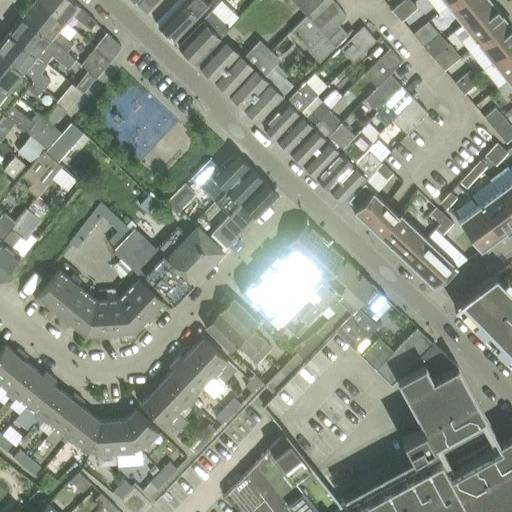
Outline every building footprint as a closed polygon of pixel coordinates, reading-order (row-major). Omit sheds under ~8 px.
[(64,16),(42,0),(34,0),(24,13),(49,33),(67,48),(73,40),(60,28),(67,20),(64,16)] [(74,0),(42,0),(64,16),(67,20),(74,12),(92,27),(97,21),(74,0)] [(174,39),(188,24),(208,2),(205,0),(175,0),(157,20),(160,23),(159,25),(174,39)] [(320,0),(293,0),(306,14),(320,0)] [(346,13),(335,0),(320,0),(306,14),(334,44),(347,31),(339,23),(345,17),(346,13)] [(411,0),(401,0),(400,2),(410,13),(417,6),(411,0)] [(452,0),(448,3),(463,22),(491,0),(452,0)] [(508,18),(493,0),(491,0),(463,22),(478,41),(508,18)] [(410,13),(400,2),(392,8),(402,19),(410,13)] [(197,61),(221,35),(230,26),(211,8),(178,43),(197,61)] [(49,33),(24,13),(10,30),(36,51),(49,61),(54,55),(62,62),(68,67),(75,59),(69,54),(65,50),(67,48),(49,33)] [(334,44),(306,14),(290,29),(319,59),(334,44)] [(511,44),(511,23),(508,18),(478,41),(493,60),(511,44)] [(431,38),(439,32),(438,31),(428,19),(414,32),(424,44),(424,45),(431,38)] [(353,60),(376,38),(364,24),(340,46),(353,60)] [(36,51),(10,30),(0,42),(0,49),(29,73),(28,74),(44,87),(52,78),(42,69),(49,61),(36,51)] [(122,45),(110,34),(107,31),(95,46),(111,59),(122,45)] [(448,43),(439,32),(431,38),(441,49),(448,43)] [(215,77),(239,52),(224,38),(200,63),(215,77)] [(441,49),(431,38),(424,45),(433,56),(441,49)] [(230,91),(270,49),(260,40),(244,57),(239,52),(215,77),(230,91)] [(450,42),(448,43),(441,49),(433,56),(445,69),(461,55),(450,42)] [(511,75),(511,44),(493,60),(508,79),(511,75)] [(111,59),(95,46),(95,47),(82,63),(97,77),(111,59)] [(402,59),(390,46),(363,73),(376,84),(377,85),(390,72),(402,59)] [(29,73),(0,49),(0,78),(20,95),(28,86),(38,95),(44,87),(28,74),(29,73)] [(244,105),(268,80),(263,75),(279,58),(270,49),(230,91),(244,105)] [(470,68),(462,74),(472,86),(480,79),(470,68)] [(375,114),(402,84),(390,72),(377,85),(376,84),(364,97),(377,109),(374,113),(375,114)] [(472,86),(462,74),(455,81),(464,92),(472,86)] [(20,95),(0,78),(0,106),(8,113),(33,134),(46,144),(59,128),(53,124),(54,123),(47,117),(46,117),(39,111),(32,119),(13,103),(20,95)] [(259,119),(283,94),(268,80),(244,105),(259,119)] [(312,98),(316,95),(318,93),(305,80),(277,108),(263,123),(277,136),(301,111),(301,110),(312,98)] [(68,108),(79,94),(83,90),(76,84),(73,81),(69,86),(57,99),(68,108)] [(392,118),(414,96),(410,92),(402,84),(375,114),(382,120),(387,125),(392,119),(392,118)] [(334,85),(322,95),(331,105),(343,94),(334,85)] [(291,149),(329,108),(316,95),(312,98),(301,110),(301,111),(277,136),(289,148),(291,149)] [(428,110),(414,96),(392,118),(392,119),(407,133),(428,110)] [(67,109),(68,108),(57,99),(57,100),(59,102),(47,117),(54,123),(61,114),(63,115),(67,109)] [(484,115),(490,122),(501,112),(496,105),(484,115)] [(0,122),(8,113),(0,106),(0,122)] [(304,162),(342,121),(329,108),(291,149),(304,162)] [(496,128),(507,119),(501,112),(490,122),(496,128)] [(46,144),(43,147),(63,165),(65,163),(60,158),(83,132),(71,121),(68,117),(59,128),(46,144)] [(511,125),(511,124),(507,119),(496,128),(501,135),(511,125)] [(317,175),(355,135),(354,134),(355,133),(342,121),(304,162),(317,175)] [(511,136),(511,125),(501,135),(506,141),(511,136)] [(331,187),(368,147),(374,141),(360,127),(355,133),(354,134),(355,135),(317,175),(331,187)] [(43,147),(46,144),(33,134),(21,149),(34,159),(43,147)] [(497,140),(491,147),(502,157),(508,151),(497,140)] [(39,194),(63,165),(43,147),(34,159),(36,161),(25,174),(35,182),(31,187),(39,194)] [(347,197),(382,160),(368,147),(331,187),(342,198),(344,200),(347,197)] [(502,157),(491,147),(485,153),(496,163),(502,157)] [(216,198),(248,164),(234,150),(219,166),(210,157),(192,175),(215,196),(216,198)] [(3,168),(13,176),(25,162),(15,154),(8,163),(3,168)] [(480,158),(470,169),(477,175),(487,164),(480,158)] [(393,171),(382,161),(376,167),(387,177),(393,171)] [(241,200),(263,178),(248,164),(216,198),(231,212),(241,200)] [(477,175),(470,169),(460,179),(467,185),(477,175)] [(2,173),(0,175),(0,192),(11,180),(2,173)] [(278,192),(277,191),(263,178),(241,200),(231,212),(212,231),(227,245),(278,192)] [(511,208),(511,178),(498,189),(511,208)] [(354,209),(369,223),(374,228),(379,233),(406,258),(427,236),(400,210),(399,212),(393,207),(388,202),(364,180),(348,197),(356,206),(354,209)] [(501,234),(511,225),(511,208),(498,189),(478,203),(501,234)] [(450,190),(440,200),(447,207),(457,196),(450,190)] [(0,243),(37,197),(35,196),(14,220),(4,211),(0,216),(0,243)] [(24,235),(48,207),(37,197),(0,243),(0,278),(21,253),(11,244),(21,232),(24,235)] [(113,210),(103,201),(96,209),(101,214),(105,218),(113,210)] [(481,248),(501,234),(478,203),(459,218),(481,248)] [(195,220),(204,211),(197,205),(188,214),(195,220)] [(441,221),(447,215),(436,205),(430,211),(441,221)] [(93,224),(101,214),(96,209),(88,219),(93,224)] [(122,219),(113,210),(105,218),(115,227),(122,219)] [(210,216),(204,211),(195,220),(201,226),(210,216)] [(442,234),(454,221),(447,215),(441,221),(435,228),(442,234)] [(85,234),(93,224),(88,219),(79,230),(85,234)] [(132,229),(122,219),(115,227),(117,229),(125,236),(132,229)] [(314,288),(345,255),(307,219),(298,229),(273,254),(240,289),(254,303),(269,316),(279,325),(311,291),(314,288)] [(177,223),(156,245),(192,281),(223,249),(200,227),(195,222),(186,231),(177,223)] [(170,304),(192,281),(142,232),(134,226),(132,229),(125,236),(116,246),(113,248),(136,269),(143,275),(141,277),(164,298),(170,304)] [(125,236),(117,229),(108,238),(116,246),(125,236)] [(77,244),(85,234),(79,230),(71,240),(77,244)] [(406,258),(433,283),(458,265),(427,236),(406,258)] [(361,270),(345,255),(314,288),(321,295),(301,316),(309,324),(330,302),(361,270)] [(53,306),(74,280),(78,275),(73,271),(69,276),(59,268),(48,282),(35,298),(41,302),(44,298),(53,306)] [(136,277),(126,288),(155,315),(159,310),(156,306),(164,298),(141,277),(143,275),(136,269),(132,273),(136,277)] [(336,325),(358,303),(376,284),(361,270),(330,302),(337,309),(330,316),(318,329),(326,336),(336,325)] [(511,289),(496,273),(454,303),(511,362),(511,289)] [(64,321),(88,291),(78,283),(81,278),(78,275),(74,280),(53,306),(62,313),(58,317),(64,321)] [(370,315),(388,296),(376,284),(358,303),(370,315)] [(155,315),(126,288),(119,296),(132,325),(137,323),(139,324),(147,316),(150,319),(155,315)] [(87,328),(97,297),(95,297),(88,291),(64,321),(69,325),(72,321),(81,328),(82,326),(87,328)] [(258,319),(249,309),(234,295),(221,309),(266,353),(273,345),(252,325),(258,319)] [(110,336),(108,296),(97,297),(87,328),(92,329),(92,332),(103,331),(104,336),(110,336)] [(132,325),(119,296),(108,296),(110,336),(117,335),(117,330),(128,330),(128,327),(132,325)] [(364,337),(378,322),(370,315),(358,303),(336,325),(356,345),(364,337)] [(266,353),(221,309),(205,326),(220,339),(230,349),(238,341),(259,361),(266,353)] [(424,350),(433,341),(417,326),(409,334),(424,350)] [(306,358),(326,336),(318,329),(298,350),(305,358),(306,358)] [(228,358),(214,345),(200,331),(195,337),(199,340),(191,348),(219,375),(223,371),(219,367),(228,358)] [(416,358),(424,350),(409,334),(401,343),(416,358)] [(380,335),(363,352),(377,366),(385,359),(393,351),(394,349),(380,335)] [(425,365),(446,353),(433,341),(424,350),(416,358),(408,366),(400,374),(398,377),(424,425),(403,436),(413,455),(486,415),(457,363),(432,377),(425,365)] [(0,379),(23,351),(18,347),(15,350),(6,343),(0,350),(0,379)] [(408,366),(416,358),(401,343),(394,349),(393,351),(408,366)] [(219,375),(191,348),(183,356),(180,353),(175,358),(203,384),(210,377),(214,381),(219,375)] [(297,350),(280,367),(288,375),(305,358),(298,350),(297,350)] [(14,391),(34,365),(25,358),(28,355),(23,351),(0,379),(10,387),(6,392),(10,396),(14,391)] [(400,374),(408,366),(393,351),(385,359),(400,374)] [(203,384),(175,358),(170,363),(173,367),(166,375),(191,398),(194,401),(198,397),(194,394),(203,384)] [(377,366),(376,367),(392,383),(398,377),(400,374),(385,359),(377,366)] [(28,402),(51,373),(45,368),(42,372),(34,365),(14,391),(10,396),(14,399),(18,394),(28,402)] [(273,390),(288,375),(280,367),(265,382),(273,390)] [(42,413),(62,388),(54,381),(57,377),(51,373),(28,402),(37,410),(34,415),(38,418),(42,413)] [(256,374),(246,384),(253,391),(263,380),(256,374)] [(194,401),(191,398),(166,375),(158,383),(155,379),(150,384),(178,411),(187,401),(191,405),(194,401)] [(178,411),(150,384),(145,389),(149,392),(141,401),(169,428),(173,423),(180,430),(188,420),(178,411)] [(56,424),(79,395),(74,391),(71,395),(62,388),(42,413),(38,418),(41,421),(45,416),(56,424)] [(71,436),(91,411),(81,403),(84,399),(79,395),(56,424),(66,432),(62,438),(67,441),(71,436)] [(235,396),(225,406),(232,412),(242,402),(235,396)] [(223,422),(232,412),(225,406),(216,416),(223,422)] [(135,407),(126,417),(131,434),(140,446),(145,444),(146,445),(160,430),(135,407)] [(91,411),(71,436),(85,447),(86,446),(91,448),(100,418),(91,411)] [(100,418),(91,448),(96,450),(96,452),(115,451),(113,417),(100,418)] [(126,417),(113,417),(115,451),(134,449),(134,448),(140,446),(131,434),(126,417)] [(210,422),(201,432),(207,438),(217,428),(210,422)] [(13,441),(3,432),(0,435),(0,443),(6,448),(13,441)] [(198,448),(207,438),(201,432),(191,442),(198,448)] [(307,462),(286,435),(283,432),(269,447),(320,511),(347,511),(307,462)] [(417,458),(394,471),(392,467),(344,493),(354,511),(489,511),(501,506),(502,509),(511,503),(511,439),(451,473),(440,455),(421,465),(417,458)] [(13,455),(23,464),(30,456),(20,447),(13,455)] [(320,511),(269,447),(257,459),(256,460),(255,461),(292,506),(296,511),(320,511)] [(40,465),(30,456),(23,464),(34,473),(40,465)] [(170,460),(161,470),(168,476),(177,467),(170,460)] [(296,511),(292,506),(255,461),(225,492),(240,510),(241,511),(296,511)] [(79,470),(71,479),(77,484),(85,475),(79,470)] [(158,486),(168,476),(161,470),(151,480),(158,486)] [(52,487),(58,480),(47,471),(41,478),(52,487)] [(85,475),(77,484),(82,490),(91,481),(85,475)] [(122,494),(132,484),(125,477),(115,487),(122,494)] [(101,491),(96,497),(104,505),(110,499),(101,491)] [(110,499),(104,505),(111,511),(114,511),(119,508),(110,499)] [(59,511),(48,501),(37,511),(59,511)]
